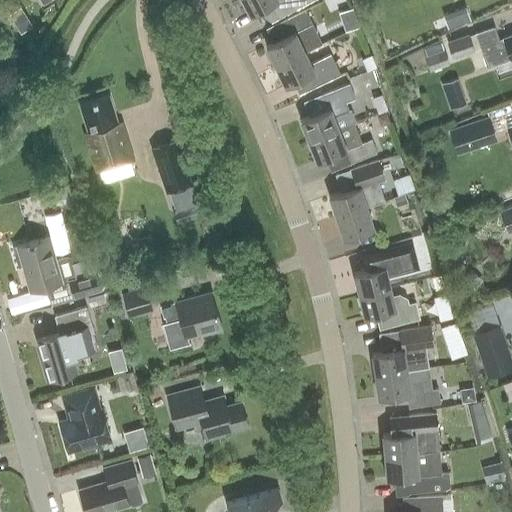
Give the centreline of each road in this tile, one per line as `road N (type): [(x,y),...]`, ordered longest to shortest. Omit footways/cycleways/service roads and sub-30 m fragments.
road 1 (residential): [(352,511),(341,382),(323,295),(278,164),(200,0)]
road 2 (residential): [(46,511),(0,355)]
